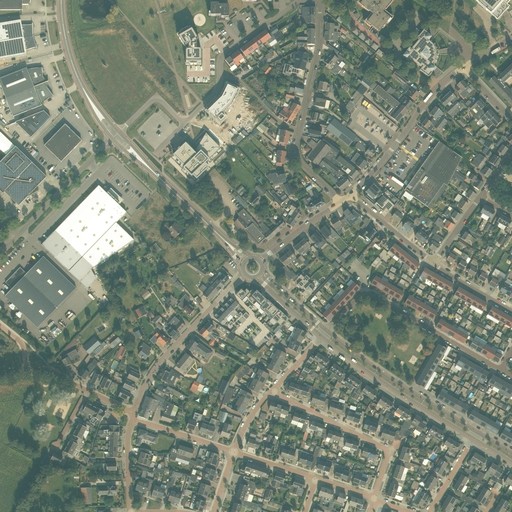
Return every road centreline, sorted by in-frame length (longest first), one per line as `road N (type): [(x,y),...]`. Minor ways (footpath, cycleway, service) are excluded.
road 1 (residential): [(319,0),(296,2),(224,52),(217,92),(184,124),(155,96),(118,132)]
road 2 (residential): [(319,0),(317,61),(296,151),(341,200)]
road 3 (residential): [(325,331),(365,290),(498,369)]
road 4 (secondary): [(320,337),(473,438)]
road 5 (secondary): [(477,433),(325,331)]
road 6 (tertiary): [(131,415),(154,368),(244,275)]
road 7 (residential): [(373,498),(386,448),(271,391)]
road 8 (tertiary): [(350,196),(462,68)]
road 9 (residential): [(16,236),(112,138)]
